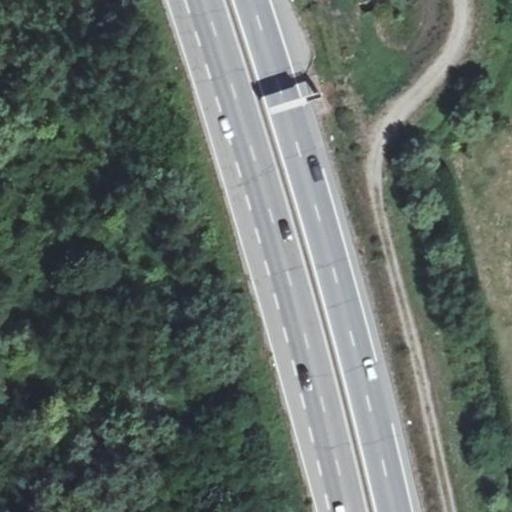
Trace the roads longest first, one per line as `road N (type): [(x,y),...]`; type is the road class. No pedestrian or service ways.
road 1 (trunk): [(203,0),(306,344),(346,511)]
road 2 (trunk): [(395,511),(326,240),(252,0)]
road 3 (track): [(451,511),(372,177)]
road 4 (track): [(372,177),(385,129),(458,38),(463,0)]
road 5 (track): [(372,177),(324,0)]
